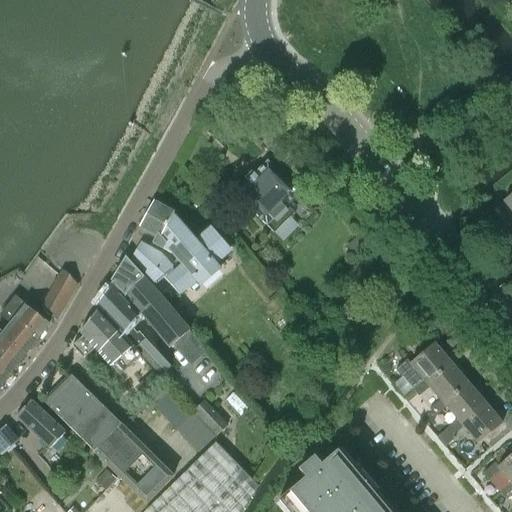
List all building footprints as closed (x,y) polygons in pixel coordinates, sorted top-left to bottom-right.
[(444,98),(435,106),(441,113),(450,106),(453,104),(446,96),(444,98)] [(277,157),(288,147),(272,130),(261,140),(277,157)] [(266,161),(234,193),(265,224),(273,232),(293,213),(292,212),(289,209),(294,204),(290,200),(297,192),(266,161)] [(511,193),(502,202),(511,213),(511,193)] [(153,242),(173,255),(174,253),(184,265),(166,280),(179,295),(196,279),(200,284),(217,270),(213,265),(228,252),(209,230),(195,243),(170,215),(171,213),(155,205),(143,227),(158,235),(153,242)] [(361,232),(353,239),(365,252),(374,244),(375,243),(363,229),(361,232)] [(153,282),(171,267),(158,253),(141,245),(134,259),(153,282)] [(125,258),(111,281),(113,282),(146,320),(170,347),(174,343),(189,330),(131,264),(125,258)] [(59,273),(51,287),(69,303),(79,285),(62,269),(61,270),(59,273)] [(51,287),(41,305),(54,318),(58,321),(69,303),(51,287)] [(96,304),(161,376),(170,367),(138,332),(135,334),(128,325),(137,317),(110,287),(96,304)] [(15,319),(38,338),(48,325),(25,307),(26,305),(16,297),(9,305),(6,310),(16,318),(15,319)] [(83,336),(72,346),(82,357),(93,347),(97,351),(110,366),(132,346),(118,332),(97,308),(79,332),(83,336)] [(10,346),(23,357),(30,348),(33,350),(38,344),(35,342),(38,338),(15,319),(16,318),(6,310),(1,315),(11,323),(5,330),(16,339),(10,346)] [(0,385),(13,370),(15,372),(21,365),(18,363),(23,357),(10,346),(16,339),(5,330),(0,336),(0,385)] [(412,389),(422,380),(426,383),(448,363),(433,344),(410,364),(406,360),(395,370),(401,376),(412,389)] [(440,400),(442,403),(466,383),(448,363),(426,383),(422,380),(412,389),(418,396),(429,387),(440,400)] [(142,375),(155,389),(146,398),(154,406),(170,390),(149,368),(142,375)] [(43,401),(94,453),(100,459),(145,505),(172,478),(122,427),(70,374),(43,401)] [(446,407),(457,419),(459,423),(483,403),(466,383),(442,403),(440,400),(429,409),(435,416),(446,407)] [(170,390),(154,406),(161,414),(177,398),(170,390)] [(177,398),(161,414),(168,421),(184,405),(177,398)] [(15,415),(46,445),(49,447),(63,432),(29,400),(15,415)] [(194,411),(217,435),(228,425),(204,400),(194,411)] [(501,424),(483,403),(459,423),(457,419),(446,429),(452,436),(463,426),(478,444),(501,424)] [(184,405),(168,421),(175,429),(191,413),(184,405)] [(191,413),(175,429),(182,436),(198,421),(191,413)] [(198,421),(182,436),(189,444),(206,428),(198,421)] [(5,427),(0,431),(0,453),(1,455),(17,441),(5,427)] [(206,428),(189,444),(196,451),(213,436),(206,428)] [(144,511),(240,511),(259,486),(216,442),(144,511)] [(287,493),(278,500),(279,502),(287,511),(392,511),(339,449),(320,465),(313,458),(297,471),(304,478),(299,482),(287,493)] [(500,470),(511,483),(511,484),(511,453),(497,466),(494,463),(483,472),(489,479),(500,470)] [(488,481),(477,468),(469,475),(480,488),(488,481)] [(511,484),(511,483),(500,492),(506,499),(511,493),(511,484)]
